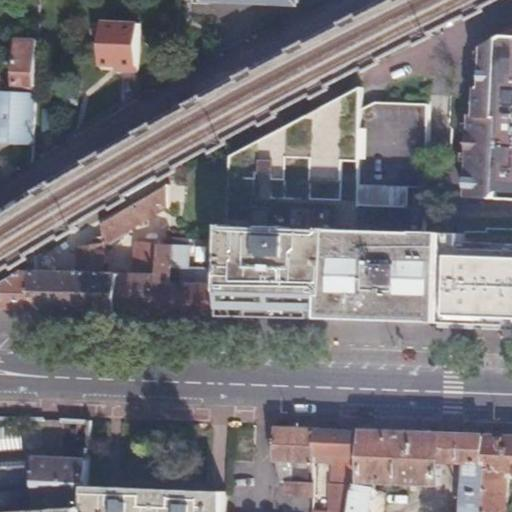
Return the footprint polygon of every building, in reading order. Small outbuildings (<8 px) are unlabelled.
[(121,74),(138,74),(140,26),(100,25),(99,67),(121,68),(121,74)] [(511,34),(509,35),(487,46),(483,87),(478,88),(477,113),(471,113),(466,194),(494,196),(502,192),(506,197),(511,197),(511,34)] [(17,83),(37,83),(38,38),(17,38),(17,83)] [(226,228),(223,314),(333,319),(335,237),(360,237),(361,112),(361,75),(261,127),(230,146),(228,228),(226,228)] [(18,91),(36,92),(37,83),(17,83),(18,91)] [(12,138),(33,139),(36,92),(18,91),(0,90),(0,132),(12,133),(12,138)] [(423,232),(426,100),(372,98),(361,112),(360,237),(335,237),(333,319),(446,323),(447,231),(423,232)] [(104,236),(104,243),(169,207),(169,187),(133,207),(130,202),(109,214),(112,220),(104,224),(104,225),(104,236)] [(511,230),(490,229),(447,231),(446,323),(511,325),(511,230)] [(64,240),(49,248),(53,256),(68,248),(64,240)] [(37,270),(35,307),(119,310),(157,312),(159,243),(134,242),(133,268),(146,269),(146,275),(104,275),(104,244),(76,246),(75,262),(81,262),(81,272),(62,271),(62,262),(37,261),(37,270)] [(159,243),(157,312),(169,312),(223,314),(223,309),(225,244),(210,244),(210,266),(190,266),(191,243),(159,243)] [(0,285),(0,306),(35,307),(37,270),(25,270),(0,285)] [(316,430),(274,428),(273,463),(276,463),(282,485),(287,485),(287,498),(314,500),(316,457),(316,430)] [(0,511),(36,510),(74,507),(79,432),(0,429),(0,511)] [(333,430),(316,430),(316,457),(333,458),(333,430)] [(350,511),(353,486),(361,487),(362,480),(363,480),(364,432),(333,430),(333,458),(338,458),(337,487),(334,511),(350,511)] [(443,435),(364,432),(363,480),(439,484),(441,461),(443,435)] [(459,435),(443,435),(441,461),(456,461),(459,435)] [(486,437),(459,435),(456,461),(468,462),(462,511),(485,511),(490,469),(485,468),(486,437)] [(511,437),(486,437),(485,468),(490,469),(485,511),(507,511),(510,477),(511,476),(511,437)] [(353,486),(350,511),(368,511),(371,488),(361,487),(353,486)] [(226,511),(227,493),(87,487),(86,506),(74,507),(36,510),(0,511),(226,511)]
